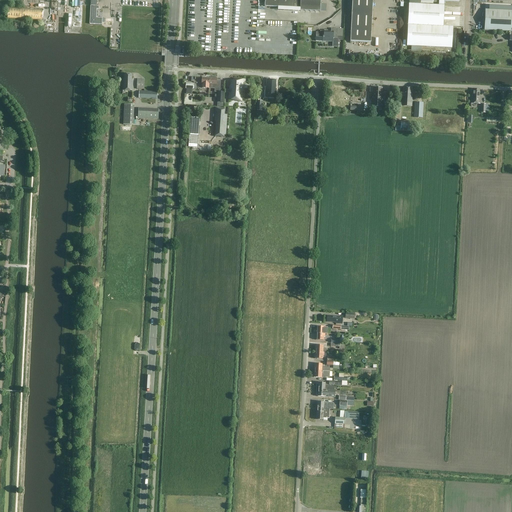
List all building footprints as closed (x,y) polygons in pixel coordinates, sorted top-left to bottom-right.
[(90,0),(90,24),(102,25),(102,18),(96,18),(97,9),(99,9),(99,6),(97,6),(97,0),(90,0)] [(265,0),(265,7),(300,8),(300,11),(324,12),(324,4),(321,4),(320,0),(265,0)] [(352,0),(350,42),(370,43),(372,0),(352,0)] [(43,10),(8,7),(8,18),(43,21),(43,10)] [(511,11),(485,10),(484,30),(511,31),(511,35),(510,35),(510,40),(511,40),(511,11)] [(444,14),(409,12),(407,48),(402,48),(401,59),(411,59),(412,54),(451,56),(452,35),(443,35),(444,14)] [(320,30),(320,32),(316,32),(316,41),(333,42),(333,37),(338,37),(338,40),(342,40),(342,29),(331,29),(331,31),(328,31),(328,30),(320,30)] [(123,82),(122,91),(132,91),(133,80),(132,80),(132,78),(132,74),(124,74),(124,78),(123,78),(123,82)] [(231,81),(230,90),(233,90),(242,90),(243,80),(240,80),(240,81),(231,81)] [(276,89),(275,89),(276,80),(267,80),(267,89),(266,89),(266,97),(276,98),(276,89)] [(411,106),(412,88),(402,87),(402,94),(402,106),(411,106)] [(371,108),(382,109),(383,100),(382,100),(382,98),(382,88),(373,88),(373,97),(372,97),(371,108)] [(479,95),(480,90),(472,89),(472,98),(471,97),(471,104),(480,104),(480,95),(479,95)] [(230,93),(230,99),(233,99),(233,98),(238,98),(238,101),(242,101),(242,90),(233,90),(233,94),(230,93)] [(134,105),(124,105),(123,125),(133,125),(134,105)] [(224,115),(224,109),(215,108),(215,114),(214,122),(216,123),(215,136),(217,137),(217,136),(220,136),(221,137),(224,137),(224,135),(225,123),(223,123),(224,115)] [(159,111),(138,110),(138,118),(158,119),(159,111)] [(401,121),(400,131),(410,131),(410,121),(401,121)] [(326,322),(329,322),(335,323),(335,324),(342,324),(342,316),(326,316),(326,322)] [(318,382),(318,390),(334,391),(335,387),(327,386),(327,385),(325,385),(325,383),(318,382)] [(325,409),(317,408),(316,419),(323,420),(323,418),(329,418),(329,409),(325,409)]
